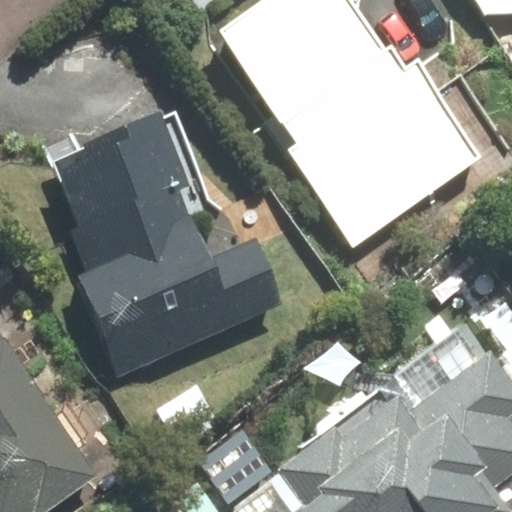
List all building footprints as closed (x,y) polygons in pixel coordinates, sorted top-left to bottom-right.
[(343,0),(264,0),(206,38),(348,252),(479,165),(410,61),(392,72),(343,0)] [(511,0),(498,0),(499,22),(511,21),(511,0)] [(65,286),(107,384),(279,310),(250,245),(225,256),(164,114),(43,166),(91,275),(65,286)] [(0,511),(49,511),(99,478),(0,335),(0,511)] [(327,435),(227,511),(508,511),(492,492),(511,476),(511,399),(466,341),(334,444),(327,435)] [(221,418),(193,388),(153,424),(181,455),(221,418)]
